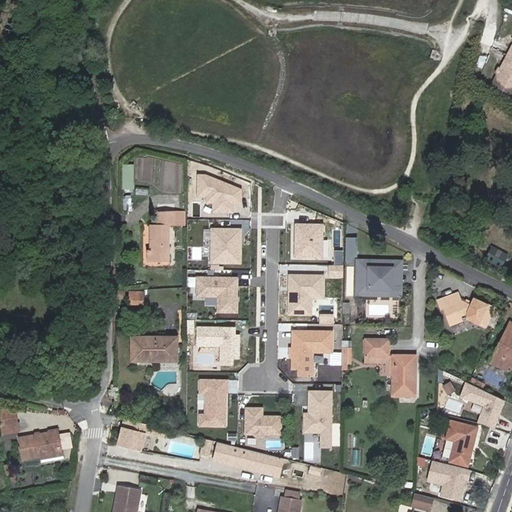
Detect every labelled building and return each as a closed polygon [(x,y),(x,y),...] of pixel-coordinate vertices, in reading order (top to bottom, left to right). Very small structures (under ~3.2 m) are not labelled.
[(511,10),(505,8),(501,21),(511,25),(511,10)] [(511,60),(498,87),(511,94),(511,60)] [(134,164),(121,164),(121,189),(133,189),(134,164)] [(206,173),(198,173),(198,198),(208,197),(208,204),(212,204),(212,217),(236,217),(236,205),(244,205),(243,190),(206,173)] [(171,261),(170,225),(176,225),(176,211),(158,211),(159,225),(151,225),(151,249),(148,250),(148,261),(171,261)] [(323,224),(296,224),(295,257),(322,258),(323,224)] [(242,228),(209,227),(208,264),(241,264),(242,228)] [(381,268),(358,268),(357,296),(373,296),(373,290),(389,290),(393,287),(393,262),(381,262),(381,268)] [(402,262),(393,262),(393,287),(389,290),(373,290),(373,296),(402,296),(402,262)] [(324,274),(287,274),(287,315),(312,315),(312,299),(323,299),(324,274)] [(237,277),(198,277),(197,296),(219,297),(219,311),(237,312),(237,277)] [(459,296),(437,304),(440,313),(444,312),(449,327),(469,320),(485,327),(493,309),(472,300),(469,308),(462,305),(459,296)] [(511,360),(511,323),(511,322),(508,328),(495,353),(491,361),(508,370),(511,369),(511,367),(511,361),(511,362),(511,360)] [(240,329),(201,328),(201,348),(222,348),(222,368),(239,369),(240,329)] [(338,330),(294,330),(293,373),(318,373),(319,354),(338,355),(338,330)] [(178,338),(134,337),(133,361),(154,362),(154,359),(176,359),(176,349),(178,349),(178,338)] [(367,357),(384,357),(384,340),(367,340),(367,357)] [(343,349),(342,369),(351,369),(351,357),(351,350),(343,349)] [(393,357),(393,376),(393,397),(417,397),(417,356),(393,356),(393,357)] [(384,357),(384,362),(388,363),(388,376),(393,376),(393,357),(390,357),(384,357)] [(229,380),(200,380),(200,396),(207,396),(207,414),(202,414),(202,429),(229,429),(229,380)] [(506,401),(464,383),(460,398),(483,407),(478,423),(495,429),(506,401)] [(332,390),(307,390),(307,412),(302,412),(302,433),(319,434),(319,448),(331,448),(332,390)] [(267,408),(248,408),(248,438),(286,439),(286,417),(267,417),(267,408)] [(17,420),(17,416),(1,419),(3,427),(18,424),(17,420)] [(158,427),(125,418),(118,446),(141,452),(146,434),(155,436),(158,427)] [(469,466),(478,427),(452,421),(447,439),(456,441),(451,462),(469,466)] [(58,432),(21,439),(22,442),(24,460),(43,456),(44,462),(63,459),(62,453),(58,432)] [(285,459),(216,441),(211,460),(280,478),(285,459)] [(472,470),(432,459),(426,481),(443,486),(440,497),(462,503),(472,470)] [(141,511),(144,490),(123,487),(119,511),(141,511)] [(286,490),(285,498),(299,500),(300,493),(286,490)] [(425,496),(420,495),(417,507),(434,511),(437,499),(425,496)] [(299,511),(301,501),(299,500),(285,498),(282,497),(279,511),(299,511)]
